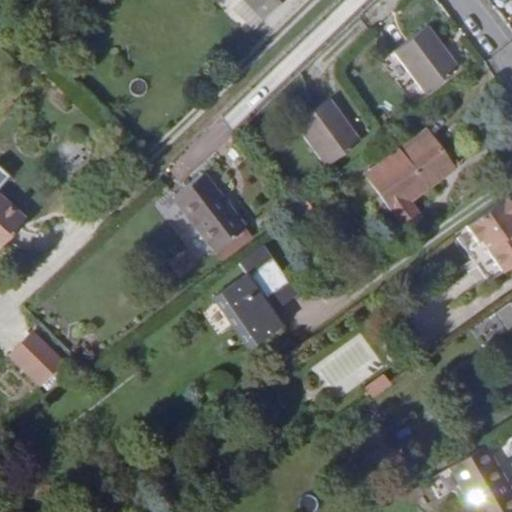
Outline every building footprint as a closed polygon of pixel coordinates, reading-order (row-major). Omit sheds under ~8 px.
[(274,0),(247,0),(243,5),(255,17),(274,0)] [(419,15),(384,41),(417,82),(451,56),(419,15)] [(356,131),(324,89),(289,115),(321,157),(356,131)] [(397,150),(371,168),(410,225),(426,215),(414,199),(450,175),(450,173),(454,170),(448,162),(444,165),(430,145),(429,145),(422,134),(402,147),(397,150)] [(162,192),(205,246),(234,224),(191,169),(162,192)] [(29,208),(0,182),(0,191),(24,213),(29,208)] [(0,191),(0,241),(0,242),(24,213),(0,191)] [(511,199),(506,191),(463,221),(475,240),(480,237),(501,268),(511,260),(511,199)] [(214,257),(220,252),(241,236),(242,235),(234,224),(205,246),(214,257)] [(272,281),(241,236),(220,252),(234,272),(205,293),(239,341),(261,325),(255,315),(261,310),(251,296),(272,281)] [(268,320),(261,310),(255,315),(261,325),(268,320)] [(57,359),(27,330),(7,351),(36,380),(57,359)] [(368,398),(388,385),(380,372),(359,386),(368,398)] [(511,492),(483,443),(447,464),(476,511),(506,511),(511,509),(511,492)]
